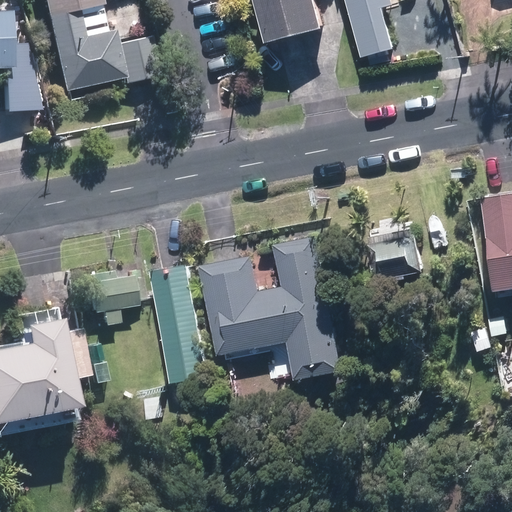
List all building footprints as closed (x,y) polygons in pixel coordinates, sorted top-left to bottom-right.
[(35,0),(58,92),(119,79),(120,84),(153,77),(145,38),(110,47),(107,32),(101,33),(93,0),(35,0)] [(252,0),(265,46),(321,30),(312,0),(252,0)] [(511,192),(486,197),(502,296),(511,294),(511,192)] [(366,246),(374,283),(423,273),(415,235),(366,246)] [(286,343),(293,380),(339,372),(315,237),(273,245),(281,288),(257,292),(251,258),(200,267),(216,355),(286,343)] [(155,268),(176,380),(214,373),(193,261),(155,268)] [(97,312),(99,326),(114,324),(112,310),(131,307),(130,301),(140,300),(136,278),(125,280),(125,276),(114,278),(109,279),(107,271),(80,276),(86,314),(97,312)] [(0,349),(0,420),(68,408),(52,320),(15,327),(18,346),(0,349)] [(61,331),(70,377),(87,374),(79,328),(61,331)]
